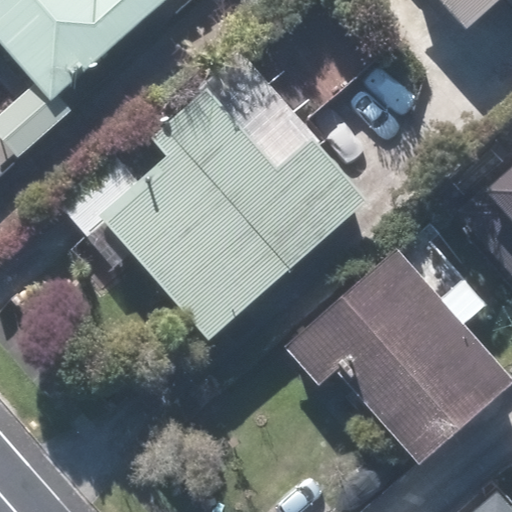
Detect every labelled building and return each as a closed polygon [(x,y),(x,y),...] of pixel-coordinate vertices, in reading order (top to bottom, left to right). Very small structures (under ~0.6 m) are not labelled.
[(0,116),(0,181),(76,114),(64,100),(189,0),(0,0),(0,35),(5,32),(44,81),(0,116)] [(511,0),(458,0),(486,33),(511,10),(511,0)] [(264,44),(66,212),(92,242),(117,221),(223,344),(395,196),(264,44)] [(511,158),(457,209),(511,266),(511,158)] [(402,239),(290,342),(328,383),(347,365),(434,460),(466,430),(479,444),(511,415),(501,404),(511,393),(511,356),(476,318),(500,296),(478,272),(453,294),(402,239)]
